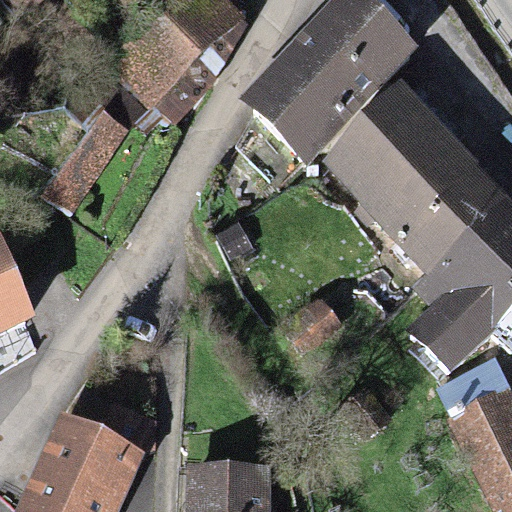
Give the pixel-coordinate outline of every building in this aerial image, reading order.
[(209,0),(175,0),(105,71),(152,116),(238,28),(209,0)] [(357,0),(248,106),(305,165),(415,58),(358,0),(357,0)] [(511,302),(511,215),(397,98),(321,172),(427,280),(415,292),(435,313),(411,335),(444,369),(511,302)] [(81,142),(39,194),(64,214),(107,162),(81,142)] [(0,258),(0,335),(26,325),(0,258)] [(287,265),(252,293),(273,320),(308,292),(287,265)] [(452,429),(501,402),(485,372),(436,399),(452,429)] [(359,398),(339,414),(363,442),(383,426),(359,398)] [(511,511),(511,422),(501,402),(452,429),(493,511),(511,511)] [(59,422),(17,511),(111,511),(137,457),(59,422)] [(188,472),(186,511),(263,511),(264,475),(188,472)]
